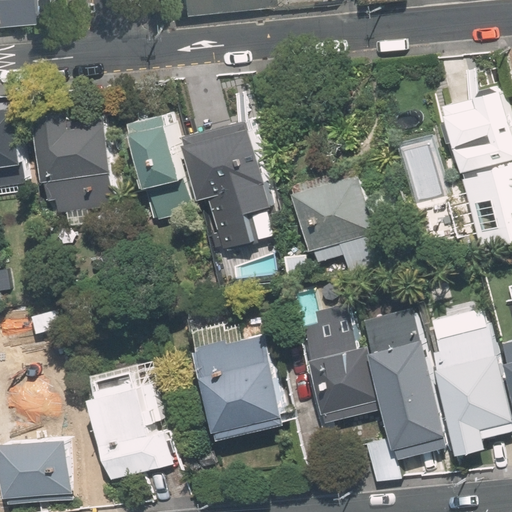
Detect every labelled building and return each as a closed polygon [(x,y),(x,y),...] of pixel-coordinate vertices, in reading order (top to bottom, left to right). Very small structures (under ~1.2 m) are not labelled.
[(37,0),(0,0),(0,21),(39,18),(37,0)] [(511,90),(451,104),(482,238),(511,231),(511,90)] [(15,96),(0,97),(0,160),(23,158),(15,96)] [(111,104),(42,113),(50,176),(119,167),(111,104)] [(175,107),(141,113),(162,218),(196,211),(175,107)] [(188,128),(212,234),(251,225),(247,208),(275,202),(255,113),(188,128)] [(439,127),(399,133),(411,204),(451,198),(439,127)] [(353,269),(390,258),(363,163),(298,182),(321,260),(348,253),(353,269)] [(457,456),(424,304),(369,316),(363,287),(311,298),(336,419),(390,408),(403,468),(457,456)] [(490,437),(511,432),(511,382),(496,303),(437,315),(465,449),(492,443),(490,437)] [(267,312),(202,327),(227,436),(292,421),(267,312)] [(158,355),(94,372),(121,474),(185,457),(158,355)] [(78,425),(6,431),(12,501),(84,495),(78,425)]
